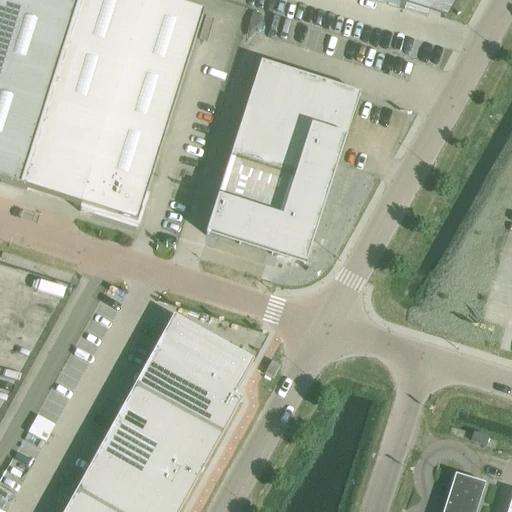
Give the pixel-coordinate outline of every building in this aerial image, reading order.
[(60,0),(0,0),(0,178),(1,178),(0,181),(0,184),(135,227),(152,175),(201,17),(148,0),(77,0),(76,5),(60,0)] [(367,0),(403,11),(404,7),(427,14),(431,0),(367,0)] [(276,256),(278,257),(286,259),(294,259),(302,255),(307,249),(309,242),(309,241),(334,165),(340,143),(342,144),(343,142),(344,143),(344,142),(359,97),(259,65),(204,237),(206,237),(206,236),(208,237),(208,235),(276,256)] [(155,350),(153,354),(231,397),(233,398),(252,364),(172,319),(161,338),(155,350)] [(143,371),(133,389),(221,437),(241,402),(233,398),(231,397),(153,354),(150,360),(143,371)] [(116,420),(114,424),(202,472),(219,442),(221,437),(133,389),(123,408),(116,420)] [(104,441),(95,459),(182,507),(200,476),(202,472),(114,424),(111,430),(104,441)] [(473,433),(470,443),(485,448),(488,437),(473,433)] [(77,490),(75,494),(108,511),(179,511),(182,507),(95,459),(84,478),(77,490)] [(445,511),(476,511),(483,490),(455,482),(445,511)] [(66,511),(65,511),(108,511),(75,494),(72,500),(66,511)] [(511,511),(511,495),(508,494),(502,511),(511,511)]
